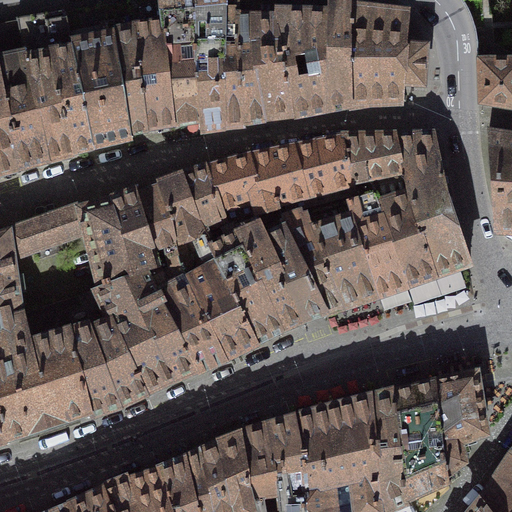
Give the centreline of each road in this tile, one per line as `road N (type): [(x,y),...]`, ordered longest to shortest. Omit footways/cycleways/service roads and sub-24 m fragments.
road 1 (residential): [(0,476),(296,370),(511,319)]
road 2 (residential): [(459,116),(339,121),(125,160),(0,195)]
road 3 (residential): [(495,277),(459,116)]
road 4 (tertiary): [(459,116),(457,42),(434,0)]
